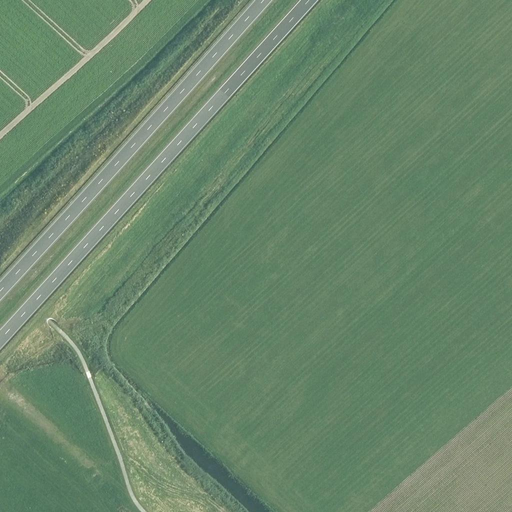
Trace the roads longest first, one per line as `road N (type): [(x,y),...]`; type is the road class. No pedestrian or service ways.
road 1 (trunk): [(0,339),(307,0)]
road 2 (trunk): [(263,0),(0,289)]
